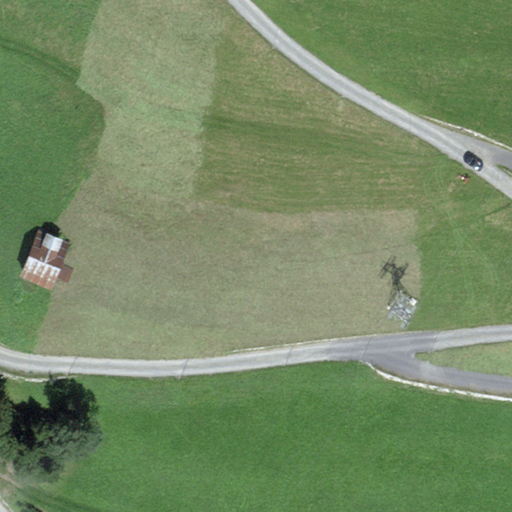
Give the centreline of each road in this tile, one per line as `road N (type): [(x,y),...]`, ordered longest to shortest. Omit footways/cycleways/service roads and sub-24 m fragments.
road 1 (residential): [(0,356),(153,368),(367,347)]
road 2 (residential): [(511,187),(318,70),(237,0)]
road 3 (residential): [(511,386),(433,374),(367,347)]
road 4 (residential): [(367,347),(511,332)]
